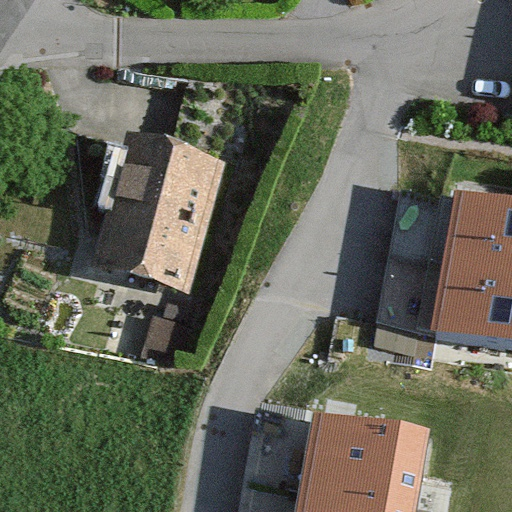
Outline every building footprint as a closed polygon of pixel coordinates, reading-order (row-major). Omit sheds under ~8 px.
[(201,165),(135,152),(111,276),(177,289),(201,165)] [(511,184),(435,171),(424,240),(511,254),(511,184)] [(511,254),(424,240),(411,311),(511,326),(511,254)] [(152,307),(141,352),(174,359),(184,319),(152,307)] [(298,389),(287,463),(409,479),(418,409),(298,389)] [(287,463),(278,511),(403,511),(409,479),(287,463)]
